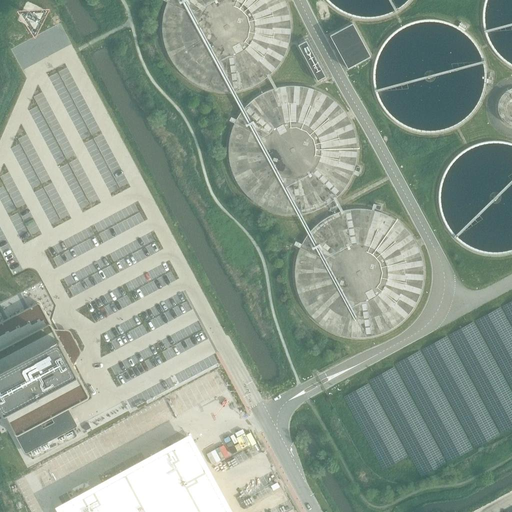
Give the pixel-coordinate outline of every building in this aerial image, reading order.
[(162,42),(168,58),(177,70),(188,80),(201,87),(221,91),(242,89),(259,82),(272,72),(281,60),(287,46),(290,33),(290,18),(286,3),(284,0),(166,0),(164,6),(160,24),(162,42)] [(328,0),(340,9),(353,15),(368,17),(384,14),(398,7),(406,0),(328,0)] [(496,53),(510,64),(511,64),(511,0),(485,0),(483,5),(483,23),(488,39),(496,53)] [(386,112),(400,124),(414,129),(428,131),(445,128),(459,122),(470,112),(479,99),(483,84),(484,67),(479,52),(472,40),(461,30),(450,24),(433,19),(418,20),(401,26),(387,37),(378,50),(373,64),(373,82),(378,99),(386,112)] [(347,68),(349,67),(370,56),(352,24),(331,35),(330,36),(347,68)] [(298,45),(317,81),(325,77),(306,41),(298,45)] [(228,166),(234,181),(243,193),(254,203),(267,210),(286,215),(308,213),(325,205),(338,195),(347,184),(353,170),(356,156),(355,142),(352,126),(346,115),(338,106),(328,97),(315,90),(303,86),(292,85),(281,86),(268,90),(254,97),(244,106),(236,115),(229,130),(226,147),(228,166)] [(453,233),(467,244),(481,250),(495,252),(511,249),(511,248),(511,143),(500,140),(485,141),(468,147),(454,158),(445,171),(440,185),(439,203),(444,220),(453,233)] [(296,291),(302,306),(310,319),(322,329),(335,336),(354,340),(376,338),(393,331),(405,321),(414,309),(421,295),(423,282),(423,267),(419,252),(413,240),(406,231),(396,222),(383,215),(371,212),(360,211),(348,211),(335,215),(322,222),(311,231),(304,241),(297,255),(294,273),(296,291)] [(0,407),(14,434),(15,434),(15,435),(16,435),(17,435),(18,435),(87,399),(87,398),(88,398),(88,397),(88,396),(88,395),(74,368),(65,351),(65,350),(66,350),(66,349),(66,348),(66,347),(66,346),(66,345),(65,345),(64,344),(63,344),(62,344),(61,344),(40,304),(39,304),(39,303),(38,303),(37,303),(36,303),(0,322),(0,407)] [(182,438),(48,511),(222,511),(201,474),(182,438)]
